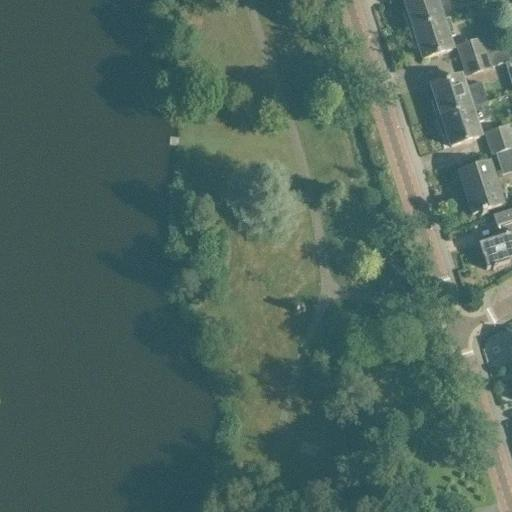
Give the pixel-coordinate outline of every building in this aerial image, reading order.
[(408,32),(408,33),(443,22),(435,0),(402,0),(403,0),(407,14),(403,16),(409,32),(408,32)] [(452,51),(449,40),(456,38),(450,20),(443,22),(408,33),(409,34),(415,51),(419,49),(422,61),(452,51)] [(461,64),(510,48),(509,46),(496,51),(491,38),(456,49),(461,64)] [(466,77),(488,70),(511,62),(511,54),(510,48),(461,64),(466,77)] [(485,105),(479,85),(465,90),(461,78),(431,87),(435,101),(431,102),(437,119),(436,119),(436,120),(485,105)] [(450,148),(480,139),(476,124),(490,119),(485,105),(436,120),(437,121),(443,138),(447,136),(450,148)] [(492,158),(496,156),(511,151),(511,132),(510,126),(484,135),(492,158)] [(511,151),(496,156),(501,174),(511,170),(511,151)] [(481,216),(486,215),(485,212),(500,207),(487,165),(459,174),(472,216),(480,214),(481,216)] [(495,268),(511,262),(511,210),(492,217),(499,239),(478,246),(486,271),(492,269),(492,271),(496,270),(495,268)]
